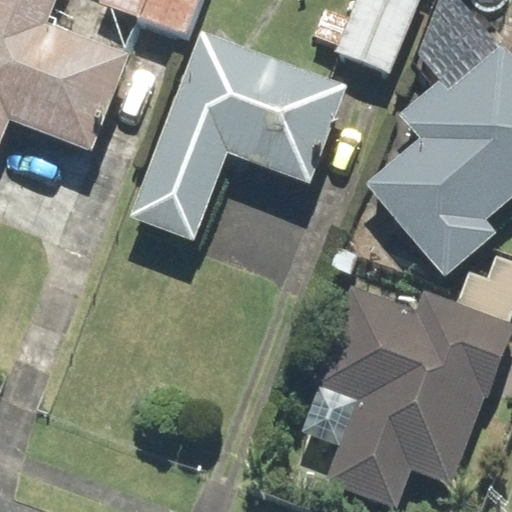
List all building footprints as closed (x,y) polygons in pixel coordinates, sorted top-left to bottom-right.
[(70,0),(0,0),(0,166),(4,168),(20,128),(102,159),(140,62),(58,31),(70,0)] [(110,0),(108,7),(196,41),(212,0),(110,0)] [(348,54),(346,58),(400,79),(431,0),(369,0),(359,25),(334,15),(322,44),(348,54)] [(431,146),(377,192),(455,283),(506,239),(496,228),(511,214),(511,48),(489,21),(435,66),(452,85),(409,121),(431,146)] [(358,96),(213,40),(141,223),(205,248),(240,159),(321,190),(358,96)] [(466,311),(432,299),(425,317),(361,293),(324,392),(367,409),(336,490),(395,511),(405,511),(420,475),(459,489),(492,402),(498,404),(511,365),(511,265),(505,263),(497,287),(477,279),(466,311)]
